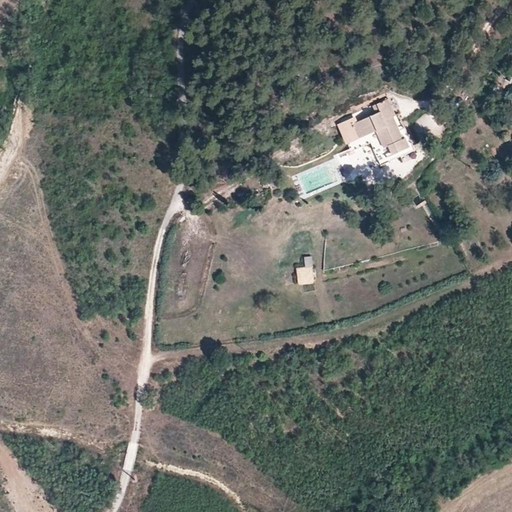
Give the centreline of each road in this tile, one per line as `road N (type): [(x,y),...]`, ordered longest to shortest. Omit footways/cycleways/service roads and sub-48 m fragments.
road 1 (track): [(114,511),(144,381),(155,263),(186,159)]
road 2 (track): [(471,280),(352,330),(147,357)]
road 3 (unclassified): [(186,159),(180,83),(183,24),(193,0)]
